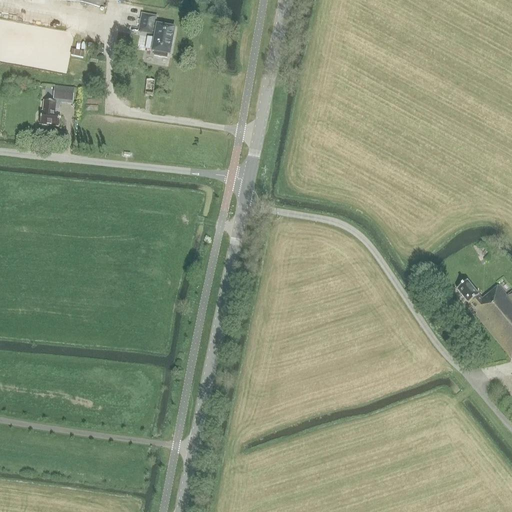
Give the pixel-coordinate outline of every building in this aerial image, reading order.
[(62,0),(102,8),(103,5),(103,0),(62,0)] [(154,56),(167,59),(168,55),(169,55),(170,55),(170,54),(171,47),(171,46),(171,44),(172,38),(173,38),(174,30),(174,29),(173,29),(158,27),(158,26),(157,26),(157,27),(157,28),(154,28),(156,18),(143,16),(140,32),(153,34),(153,33),(156,33),(156,35),(155,42),(154,43),(154,44),(153,51),(153,52),(155,52),(154,56)] [(72,51),(71,56),(83,59),(84,53),(72,51)] [(155,81),(146,80),(144,97),(153,98),(155,81)] [(54,87),(53,101),(59,102),(73,103),(74,89),(54,87)] [(42,112),(40,125),(58,127),(60,114),(54,114),(54,109),(55,109),(56,107),(59,107),(59,102),(53,101),(53,103),(44,102),(43,112),(42,112)] [(457,290),(476,314),(475,315),(511,359),(511,358),(511,292),(507,297),(498,286),(482,300),(467,282),(457,290)]
